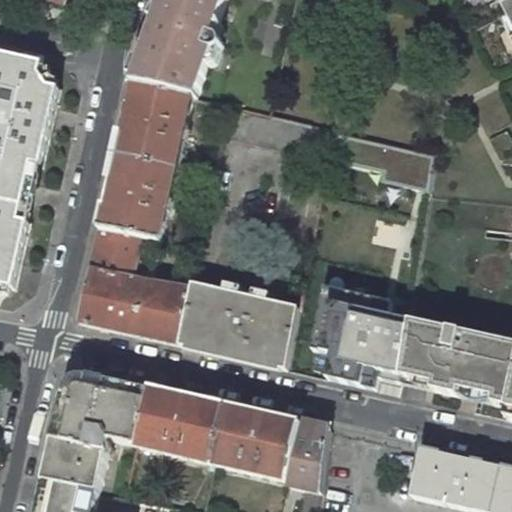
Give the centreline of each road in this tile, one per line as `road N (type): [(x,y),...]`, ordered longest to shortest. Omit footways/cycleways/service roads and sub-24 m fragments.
road 1 (residential): [(511,445),(46,339)]
road 2 (residential): [(46,339),(70,280),(111,75)]
road 3 (residential): [(9,511),(46,339)]
